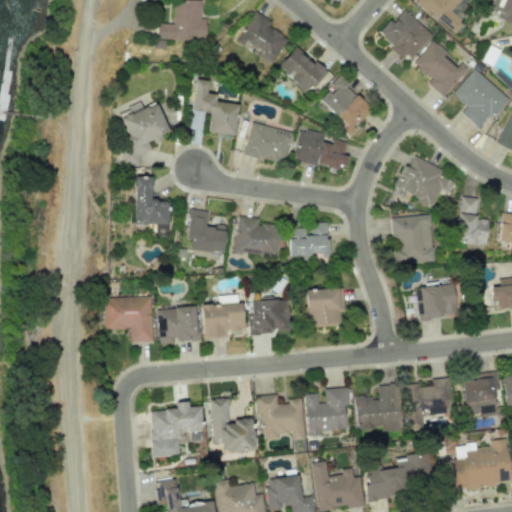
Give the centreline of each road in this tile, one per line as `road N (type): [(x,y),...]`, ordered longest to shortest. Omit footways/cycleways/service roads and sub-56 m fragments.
road 1 (residential): [(511,341),(146,374),(129,385),(124,402),(132,511)]
road 2 (residential): [(296,0),(462,152),(511,181)]
road 3 (residential): [(416,111),(383,147),(362,202),(387,356)]
road 4 (residential): [(362,202),(229,183),(197,167)]
